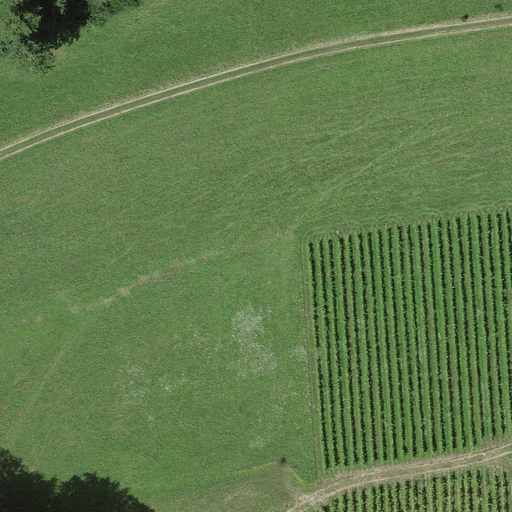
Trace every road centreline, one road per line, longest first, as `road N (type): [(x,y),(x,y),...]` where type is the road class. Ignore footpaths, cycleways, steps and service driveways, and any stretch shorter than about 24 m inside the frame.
road 1 (track): [(0,154),(290,56),(511,19)]
road 2 (track): [(511,447),(329,484),(289,511)]
road 3 (track): [(306,498),(280,476),(148,490)]
